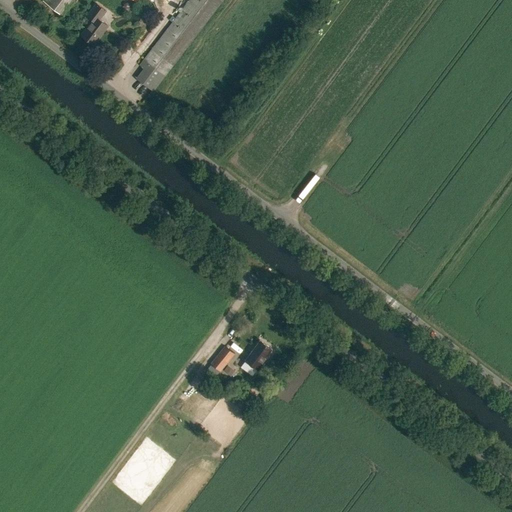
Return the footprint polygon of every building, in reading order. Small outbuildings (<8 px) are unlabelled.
[(43,0),(43,1),(62,15),(73,0),(43,0)] [(136,79),(153,91),(222,0),(189,0),(140,65),(144,68),(136,79)] [(93,20),(81,35),(94,44),(108,26),(99,19),(106,11),(97,4),(87,16),(93,20)] [(261,341),(250,354),(251,355),(246,360),(252,365),(256,359),(261,362),(271,349),(261,341)] [(235,355),(224,346),(209,365),(220,373),(235,355)] [(219,386),(221,383),(203,369),(201,372),(219,386)]
